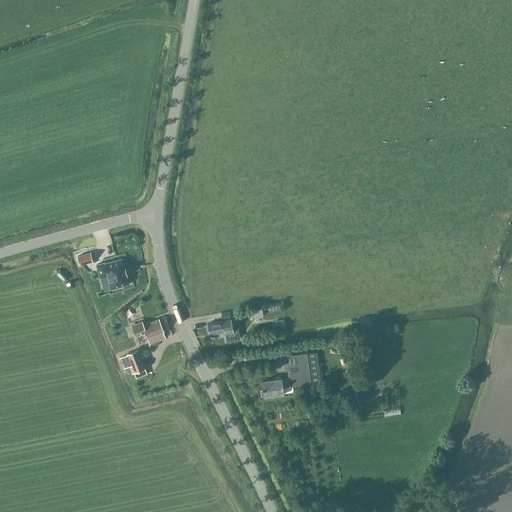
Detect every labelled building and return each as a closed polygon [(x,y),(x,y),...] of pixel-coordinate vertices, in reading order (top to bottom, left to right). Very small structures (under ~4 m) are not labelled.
[(80,265),(93,261),(90,253),(78,256),(80,265)] [(96,265),(97,266),(96,266),(100,279),(101,278),(105,291),(111,289),(111,290),(112,289),(113,290),(119,288),(119,287),(129,284),(127,275),(125,268),(124,268),(122,259),(105,264),(104,263),(96,265)] [(133,315),(129,309),(124,312),(129,318),(133,315)] [(263,316),(262,309),(250,312),(251,318),(263,316)] [(143,325),(142,322),(132,326),(137,337),(146,333),(150,344),(165,338),(163,332),(164,332),(159,319),(143,325)] [(209,335),(223,332),(223,335),(225,334),(227,341),(240,339),(237,319),(230,320),(207,324),(209,335)] [(283,320),(275,321),(276,331),(285,330),(283,320)] [(126,354),(127,355),(119,358),(123,368),(129,366),(132,374),(134,373),(144,369),(145,368),(137,350),(126,354)] [(317,352),(307,354),(306,353),(286,356),(289,378),(282,378),(262,381),(264,396),(284,393),(283,387),(311,384),(321,383),(317,352)] [(330,389),(322,397),(327,403),(336,394),(330,389)]
